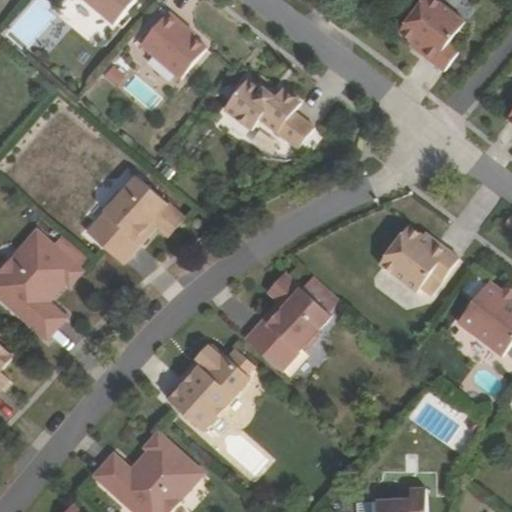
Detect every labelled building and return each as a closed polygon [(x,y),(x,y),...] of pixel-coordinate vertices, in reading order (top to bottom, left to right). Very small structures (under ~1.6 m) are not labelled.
[(116,0),(139,19),(153,0),(116,0)] [(442,47),(439,50),(462,69),(478,49),(468,37),(485,18),(462,0),(443,0),(420,27),(442,47)] [(229,43),(203,18),(205,16),(193,6),(164,38),(202,73),(229,43)] [(288,84),(284,88),(271,75),(247,105),(273,128),(282,118),(320,148),(338,127),(318,109),(324,101),(308,87),(300,94),(288,84)] [(176,219),(190,231),(206,212),(156,172),(142,189),(138,187),(129,198),(129,205),(109,228),(146,260),(164,238),(162,236),(176,219)] [(458,230),(455,234),(430,214),(402,256),(439,283),(455,264),(464,270),(480,248),(458,230)] [(10,282),(69,334),(88,313),(70,297),(88,276),(92,279),(104,264),(59,223),(10,282)] [(511,274),(510,273),(480,315),(511,342),(511,274)] [(340,354),(350,342),(350,336),(363,322),(315,282),(297,300),(312,313),(276,349),(311,379),(335,353),(340,354)] [(0,323),(0,403),(5,408),(31,377),(24,370),(35,354),(0,324),(0,323)] [(229,367),(232,370),(197,408),(235,441),(282,387),(244,353),(229,367)] [(161,485),(144,470),(126,491),(149,511),(210,511),(234,486),(189,446),(176,460),(180,465),(161,485)] [(437,496),(438,507),(406,510),(406,511),(454,511),(453,495),(437,496)]
